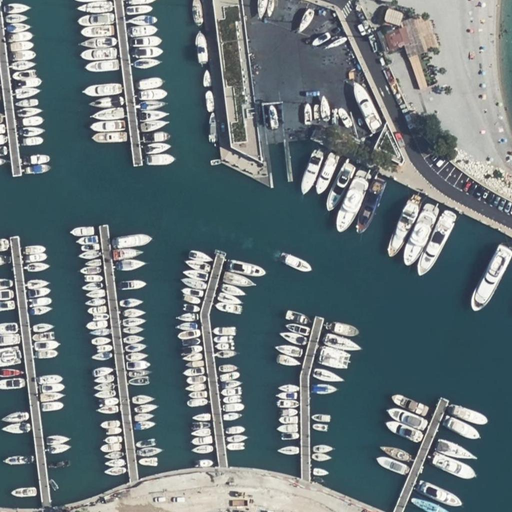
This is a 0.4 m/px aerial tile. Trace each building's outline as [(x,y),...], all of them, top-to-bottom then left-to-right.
[(306,0),(251,0),(300,16),(306,0)] [(389,8),(384,19),(398,25),(403,14),(389,8)] [(411,44),(405,27),(384,33),(389,51),(411,44)] [(426,87),(421,63),(418,64),(416,55),(412,56),(419,88),(426,87)] [(239,107),(230,108),(233,139),(253,137),(251,117),(240,119),(239,107)] [(241,154),(237,159),(247,165),(250,160),(241,154)]
